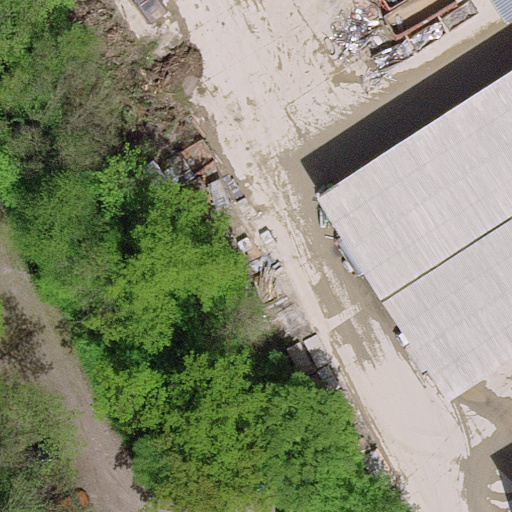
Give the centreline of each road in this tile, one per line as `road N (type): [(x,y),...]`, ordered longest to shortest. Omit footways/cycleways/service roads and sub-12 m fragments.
road 1 (unknown): [(511,46),(258,192),(203,0)]
road 2 (track): [(0,246),(123,477),(242,511)]
road 3 (unknown): [(423,433),(258,192)]
